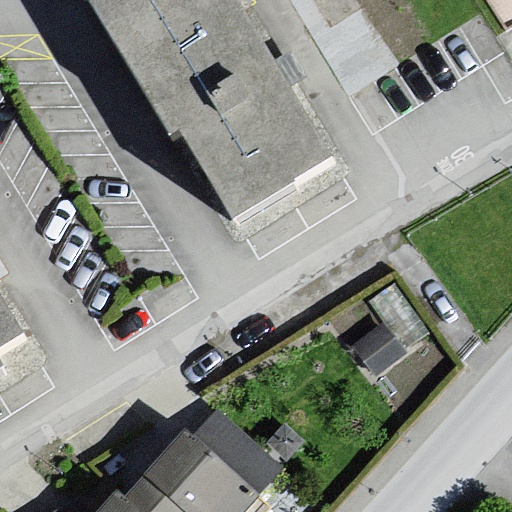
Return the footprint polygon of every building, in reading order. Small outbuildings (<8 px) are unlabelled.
[(297,167),(325,150),(232,0),(95,0),(237,229),(308,186),(297,167)] [(0,357),(0,342),(21,329),(0,294),(0,367),(4,365),(0,357)] [(216,408),(192,435),(258,493),(282,467),(216,408)] [(182,427),(123,495),(142,511),(263,511),(271,504),(258,493),(192,435),(182,427)] [(115,488),(93,511),(142,511),(123,495),(115,488)]
